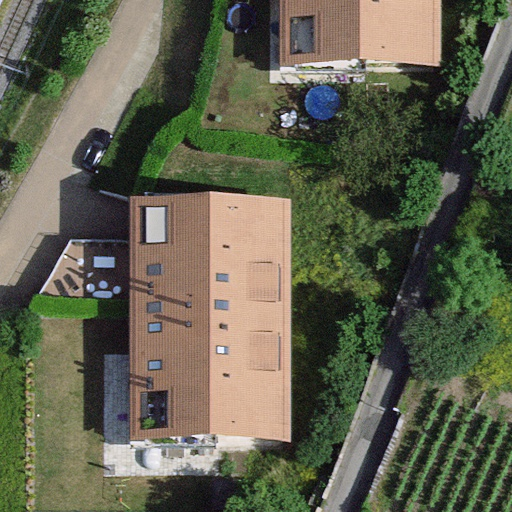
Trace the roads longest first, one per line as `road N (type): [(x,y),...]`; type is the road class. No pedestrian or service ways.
road 1 (residential): [(349,511),(511,104)]
road 2 (residential): [(142,0),(0,258)]
